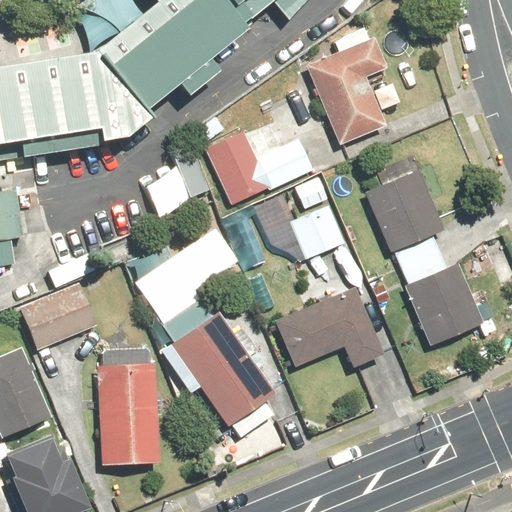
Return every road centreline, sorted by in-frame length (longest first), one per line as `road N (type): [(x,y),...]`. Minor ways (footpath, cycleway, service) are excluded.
road 1 (primary): [(299,511),(511,425)]
road 2 (residential): [(511,130),(488,71),(482,0)]
